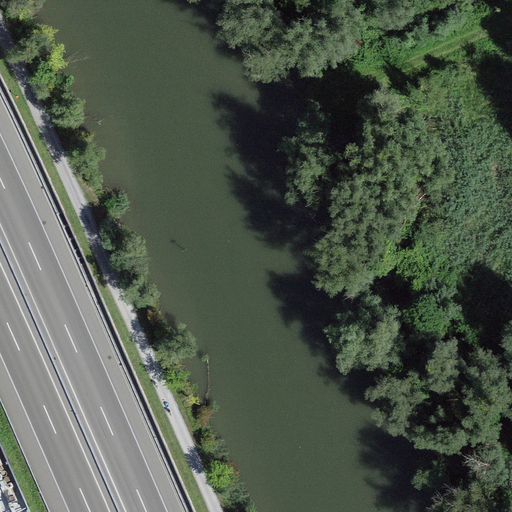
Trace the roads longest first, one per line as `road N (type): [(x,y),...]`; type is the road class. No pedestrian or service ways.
road 1 (track): [(220,511),(0,26)]
road 2 (motorway): [(153,511),(0,162)]
road 3 (motorway): [(0,298),(94,511)]
road 4 (track): [(511,19),(329,100)]
